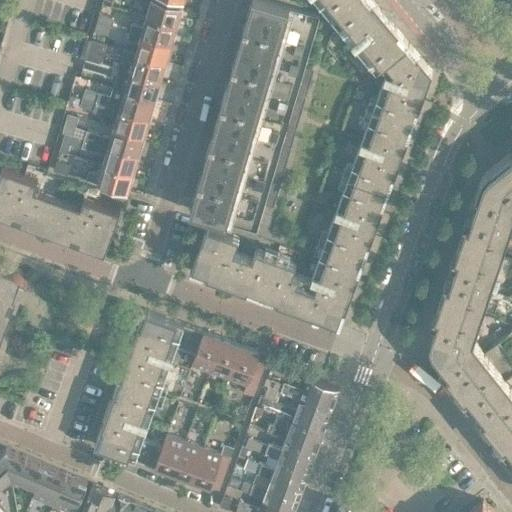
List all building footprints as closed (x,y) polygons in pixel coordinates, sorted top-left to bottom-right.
[(146,15),(177,24),(179,16),(177,15),(180,5),(164,0),(137,0),(137,2),(148,5),(146,15)] [(243,24),(198,179),(197,181),(189,209),(256,229),(264,202),(273,205),(313,68),(304,65),(319,14),(270,0),(250,0),(244,22),(243,22),(243,24)] [(316,0),(331,17),(350,0),(316,0)] [(350,0),(331,17),(339,26),(376,70),(381,65),(409,42),(373,0),(350,0)] [(96,20),(109,24),(112,16),(98,12),(96,20)] [(174,32),(177,24),(146,15),(143,25),(131,22),(129,30),(169,42),(172,32),(174,32)] [(107,33),(109,24),(96,20),(93,29),(107,33)] [(138,42),(135,52),(166,61),(168,53),(166,52),(169,42),(129,30),(126,39),(138,42)] [(79,56),(85,57),(99,61),(104,43),(85,37),(79,56)] [(432,70),(409,42),(381,65),(385,70),(372,107),(413,122),(432,70)] [(120,58),(118,67),(159,79),(162,69),(163,69),(166,61),(135,52),(123,48),(120,58)] [(99,61),(85,57),(82,66),(103,72),(103,74),(112,77),(113,73),(116,72),(118,67),(99,61)] [(118,67),(112,85),(155,98),(158,90),(156,89),(159,79),(118,67)] [(153,106),(155,98),(112,85),(110,95),(84,88),(82,96),(148,116),(151,106),(153,106)] [(76,104),(79,96),(69,93),(67,101),(76,104)] [(116,116),(113,126),(144,135),(147,126),(145,126),(148,116),(82,96),(79,105),(116,116)] [(388,189),(396,166),(413,122),(372,107),(362,134),(361,138),(347,174),(388,189)] [(66,115),(61,132),(63,132),(64,131),(72,134),(75,125),(78,115),(67,112),(66,115)] [(142,143),(144,135),(113,126),(110,136),(86,129),(84,137),(137,153),(140,142),(142,143)] [(348,129),(346,133),(361,138),(362,134),(348,129)] [(105,152),(102,162),(133,172),(136,163),(134,163),(137,153),(84,137),(64,131),(63,132),(58,150),(65,152),(68,142),(105,152)] [(511,150),(491,166),(511,192),(511,150)] [(66,172),(69,163),(56,159),(53,169),(66,172)] [(131,180),(133,172),(102,162),(99,172),(88,169),(85,178),(126,190),(129,179),(131,180)] [(0,167),(0,212),(45,229),(57,195),(34,187),(37,178),(1,165),(0,167)] [(511,192),(491,166),(487,170),(484,173),(482,175),(481,177),(480,178),(479,180),(478,183),(474,196),(478,198),(472,216),(469,225),(465,223),(459,239),(501,253),(509,229),(511,229),(511,192)] [(364,256),(388,189),(347,174),(323,241),(364,256)] [(80,204),(57,195),(45,229),(104,250),(119,208),(83,195),(80,204)] [(189,269),(260,295),(275,255),(255,247),(252,256),(233,250),(238,236),(206,224),(189,269)] [(493,278),(501,253),(459,239),(454,256),(458,257),(449,284),(445,283),(439,299),(481,313),(489,288),(496,290),(498,285),(499,280),(493,278)] [(323,241),(310,277),(298,309),(339,324),(364,256),(323,241)] [(260,295),(298,309),(310,277),(292,271),(295,262),(275,255),(260,295)] [(0,337),(16,296),(27,279),(19,274),(16,272),(14,271),(11,270),(0,265),(0,337)] [(430,340),(430,342),(430,344),(431,346),(431,348),(432,350),(433,351),(434,352),(449,371),(446,374),(455,385),(489,358),(484,351),(473,337),(481,313),(439,299),(434,314),(438,316),(431,337),(430,340)] [(143,307),(135,331),(119,375),(159,390),(176,343),(196,351),(203,329),(143,307)] [(489,358),(511,386),(511,328),(484,351),(489,358)] [(192,362),(210,369),(222,336),(203,329),(196,351),(192,362)] [(210,369),(228,375),(240,343),(222,336),(210,369)] [(264,361),(256,358),(259,350),(240,343),(228,375),(246,382),(243,390),(252,393),(264,361)] [(511,416),(511,386),(489,358),(455,385),(464,397),(467,394),(485,417),(482,419),(492,432),(511,416)] [(142,436),(159,390),(119,375),(94,443),(154,465),(162,443),(142,436)] [(299,398),(330,409),(338,388),(307,376),(303,387),(283,380),(279,390),(287,393),(299,398)] [(323,429),(330,409),(299,398),(296,408),(283,403),(263,396),(260,405),(275,411),(292,417),(323,429)] [(265,430),(285,437),(316,449),(323,429),(292,417),(275,411),(272,422),(268,421),(265,430)] [(511,416),(492,432),(503,445),(506,443),(511,450),(511,416)] [(185,439),(166,432),(162,443),(154,465),(173,471),(185,439)] [(265,452),(278,457),(308,468),(316,449),(285,437),(281,448),(268,443),(268,444),(248,437),(245,445),(265,452)] [(203,445),(185,439),(173,471),(191,478),(203,445)] [(191,478),(218,488),(233,446),(223,443),(220,452),(203,445),(191,478)] [(247,446),(242,444),(238,453),(244,455),(245,453),(247,453),(249,449),(246,448),(247,446)] [(0,484),(2,483),(11,481),(6,446),(0,451),(0,484)] [(46,463),(6,446),(11,481),(21,480),(35,486),(36,486),(46,463)] [(257,472),(271,477),(301,488),(308,468),(278,457),(274,467),(246,457),(243,467),(257,472)] [(66,471),(46,463),(36,486),(35,486),(32,495),(53,503),(66,471)] [(87,480),(66,471),(53,503),(74,511),(87,480)] [(240,488),(263,497),(294,508),(301,488),(271,477),(267,487),(253,482),(252,483),(244,480),(240,488)] [(105,511),(114,491),(92,482),(80,511),(105,511)] [(126,511),(132,499),(114,491),(105,511),(126,511)] [(227,507),(231,498),(222,495),(219,504),(227,507)] [(238,511),(292,511),(294,508),(263,497),(259,509),(238,502),(235,511),(238,511)] [(147,511),(150,506),(132,499),(126,511),(147,511)] [(493,511),(483,499),(465,511),(493,511)] [(359,511),(340,500),(335,511),(359,511)]
